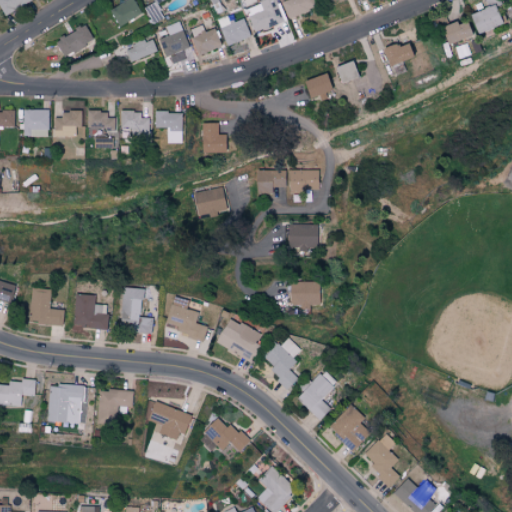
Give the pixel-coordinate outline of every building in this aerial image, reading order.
[(31,2),(30,0),(0,0),(0,10),(2,15),(31,2)] [(140,14),(132,0),(126,0),(108,10),(117,27),(140,14)] [(283,22),(274,0),(265,0),(244,8),(254,33),(283,22)] [(281,0),(286,18),(313,10),(310,0),(281,0)] [(152,24),(162,18),(154,2),(144,8),(152,24)] [(475,34),(500,24),(492,4),(467,14),(475,34)] [(249,38),(243,18),(231,23),(228,16),(217,20),(225,45),(249,38)] [(439,26),(445,44),(470,36),(466,21),(456,24),(455,22),(439,26)] [(158,39),(164,56),(188,48),(180,22),(165,27),(168,35),(158,39)] [(188,30),(197,55),(221,46),(214,28),(204,32),(201,25),(188,30)] [(53,40),(60,56),(93,43),(85,26),(53,40)] [(157,52),(152,39),(124,48),(128,61),(157,52)] [(411,57),(406,43),(396,47),(394,43),(381,49),(387,66),(411,57)] [(357,76),(350,60),(332,68),(340,84),(357,76)] [(307,99),(330,93),(325,74),(302,80),(307,99)] [(47,137),(48,110),(23,109),(22,137),(47,137)] [(0,126),(13,126),(13,112),(0,111),(0,126)] [(113,132),(114,118),(106,118),(106,112),(87,111),(86,131),(113,132)] [(149,118),(140,118),(140,111),(119,112),(119,128),(121,128),(121,139),(149,139),(149,118)] [(165,143),(180,143),(181,112),(154,112),(154,127),(166,127),(165,143)] [(54,113),(53,136),(74,136),(74,127),(80,127),(81,113),(54,113)] [(200,152),(224,152),(224,134),(218,134),(218,123),(200,123),(200,152)] [(93,148),(110,149),(110,138),(93,137),(93,148)] [(284,170),(254,170),(255,194),(271,194),(270,187),(284,187),(284,170)] [(317,189),(317,170),(288,170),(288,192),(302,193),(303,189),(317,189)] [(197,214),(225,208),(221,187),(192,193),(197,214)] [(316,225),(287,224),(287,245),(297,245),(297,250),(316,250),(316,225)] [(14,285),(0,280),(0,301),(9,304),(14,285)] [(317,281),(288,282),(289,306),(318,305),(317,281)] [(141,289),(121,288),(118,332),(151,334),(152,318),(139,317),(141,289)] [(28,323),(62,325),(63,310),(48,309),(49,290),(30,289),(28,323)] [(94,295),(73,294),(72,326),(106,328),(107,305),(93,304),(94,295)] [(185,309),(187,301),(171,297),(165,324),(176,326),(175,334),(201,340),(204,326),(194,324),(197,312),(185,309)] [(259,334),(228,317),(214,343),(227,349),(250,362),(259,345),(255,343),(259,334)] [(286,389),(297,378),(288,370),(295,362),(291,358),(300,349),(287,338),(279,346),(276,343),(262,357),(273,367),(269,372),(286,389)] [(318,421),(330,409),(320,400),(336,383),(322,370),(295,399),(318,421)] [(20,395),(33,396),(34,380),(19,378),(19,382),(8,381),(7,386),(0,384),(0,404),(19,406),(20,395)] [(47,384),(46,422),(80,423),(81,386),(47,384)] [(132,391),(97,390),(96,420),(116,421),(116,406),(131,406),(132,391)] [(175,440),(178,432),(183,434),(189,415),(153,402),(146,420),(154,423),(151,431),(175,440)] [(350,451),(369,433),(359,423),(363,419),(350,405),(327,427),(350,451)] [(201,432),(219,451),(228,443),(236,452),(247,442),(230,423),(225,428),(216,418),(201,432)] [(363,455),(373,464),(368,468),(388,487),(398,476),(389,468),(396,460),(387,451),(393,443),(383,433),(363,455)] [(271,511),(273,511),(294,490),(269,467),(256,480),(265,488),(255,498),(271,511)] [(428,511),(435,505),(427,498),(435,490),(425,480),(417,489),(406,478),(392,493),(412,511),(428,511)]
